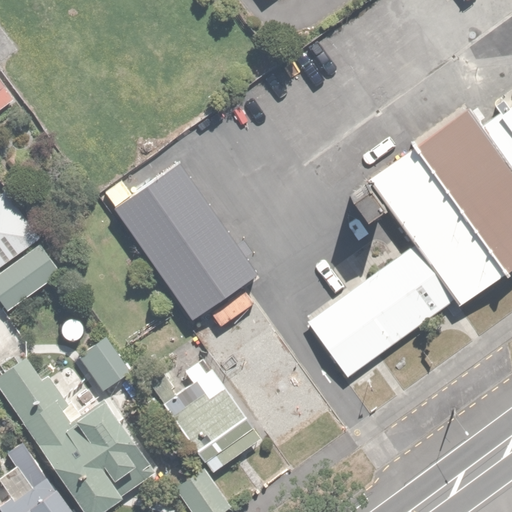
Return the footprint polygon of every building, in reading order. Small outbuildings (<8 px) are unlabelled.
[(30,0),(3,0),(30,34),(46,22),(30,0)] [(116,0),(61,0),(72,15),(82,8),(114,54),(136,38),(158,69),(189,47),(164,11),(178,2),(177,0),(121,0),(118,2),(116,0)] [(0,104),(15,95),(0,72),(0,104)] [(471,117),(374,182),(417,245),(307,318),(342,370),(511,256),(511,115),(484,135),(471,117)] [(113,210),(191,323),(257,277),(179,165),(113,210)] [(5,184),(0,187),(0,296),(8,307),(58,270),(36,241),(43,235),(5,184)] [(0,360),(23,344),(0,310),(0,360)] [(106,330),(77,354),(104,386),(133,362),(106,330)] [(32,354),(0,375),(92,511),(100,511),(164,469),(113,394),(81,415),(53,374),(48,377),(32,354)] [(215,369),(171,400),(219,468),(263,437),(215,369)] [(211,465),(181,485),(199,511),(220,511),(235,502),(211,465)] [(78,511),(58,480),(8,511),(78,511)]
